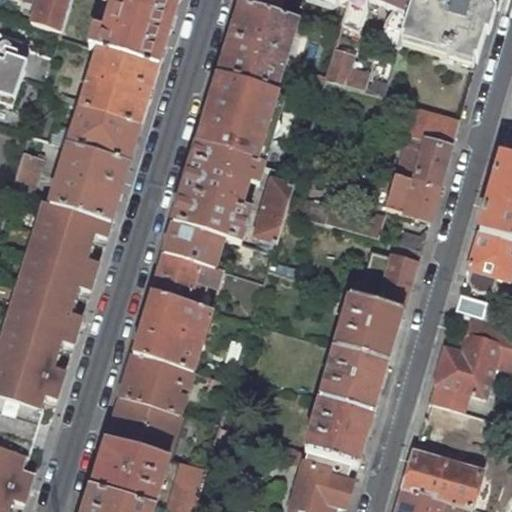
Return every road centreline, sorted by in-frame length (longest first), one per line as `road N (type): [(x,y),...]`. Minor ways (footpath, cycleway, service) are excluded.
road 1 (residential): [(55,511),(211,0)]
road 2 (residential): [(511,49),(375,511)]
